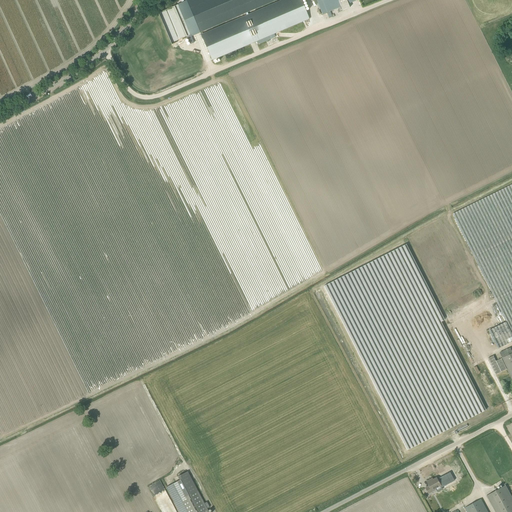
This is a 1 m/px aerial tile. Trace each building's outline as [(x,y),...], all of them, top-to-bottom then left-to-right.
[(200,32),(245,13),(247,12),(275,0),(187,0),(181,3),(194,35),(200,32)] [(281,0),(248,14),(247,12),(245,13),(246,15),(202,34),(213,60),(307,20),(299,0),(281,0)] [(315,0),(322,15),(337,8),(338,12),(349,8),(347,4),(356,0),(315,0)] [(194,35),(181,3),(158,13),(171,45),(188,38),(191,36),(194,35)] [(511,184),(453,214),(507,322),(489,330),(498,349),(511,341),(511,184)] [(444,320),(406,244),(324,286),(407,450),(486,410),(441,322),(444,320)] [(500,352),(502,358),(511,378),(511,350),(511,347),(500,352)] [(208,511),(209,511),(188,471),(178,476),(180,480),(167,487),(180,511),(208,511)] [(430,479),(426,481),(429,486),(425,488),(428,493),(441,487),(440,485),(436,478),(431,481),(430,479)] [(504,486),(487,496),(495,511),(511,511),(511,497),(505,485),(504,486)] [(487,511),(481,499),(465,508),(467,511),(487,511)]
